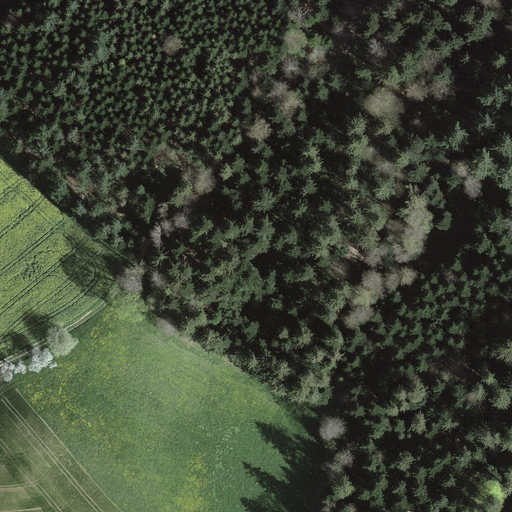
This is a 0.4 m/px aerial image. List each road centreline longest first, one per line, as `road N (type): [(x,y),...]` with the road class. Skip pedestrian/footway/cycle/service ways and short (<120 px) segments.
road 1 (track): [(0,364),(85,317),(127,282),(206,190),(279,129),(378,0)]
road 2 (track): [(127,282),(0,149)]
